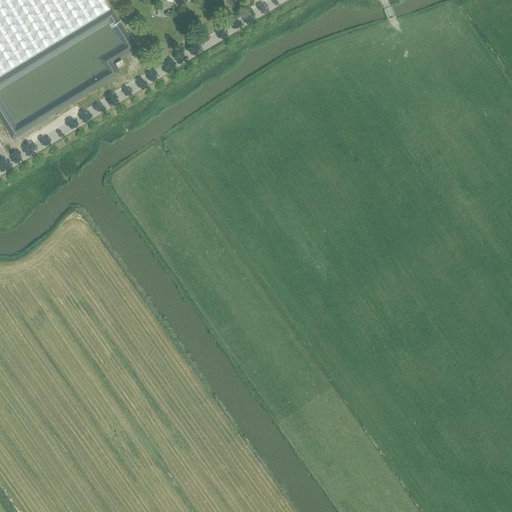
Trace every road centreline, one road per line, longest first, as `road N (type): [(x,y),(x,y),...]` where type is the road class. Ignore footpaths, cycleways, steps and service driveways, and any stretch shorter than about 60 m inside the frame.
road 1 (unknown): [(312,0),(0,184)]
road 2 (unclassified): [(275,0),(0,166)]
